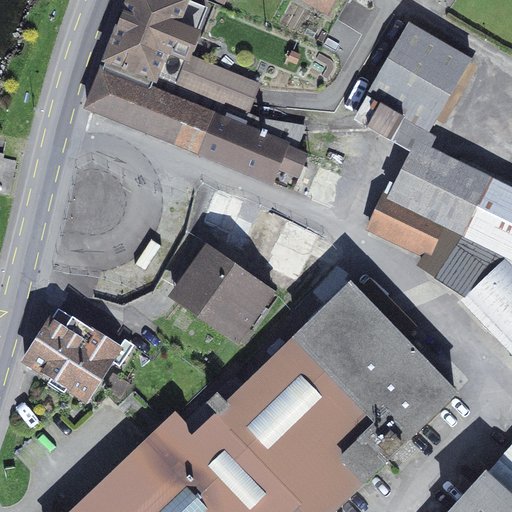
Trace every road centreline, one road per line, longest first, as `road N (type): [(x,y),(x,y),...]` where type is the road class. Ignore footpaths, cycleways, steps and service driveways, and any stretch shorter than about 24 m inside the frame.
road 1 (primary): [(0,359),(96,0)]
road 2 (unknown): [(398,0),(511,63)]
